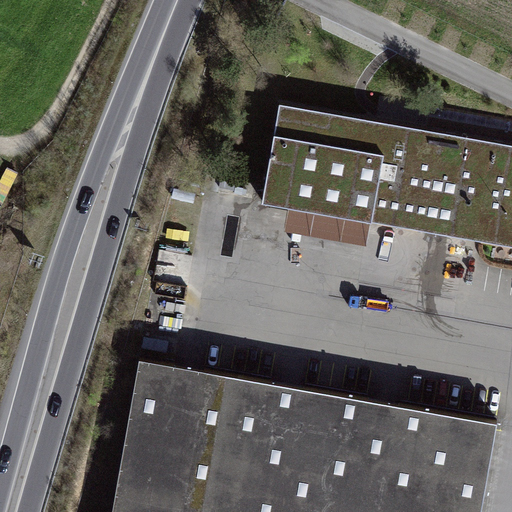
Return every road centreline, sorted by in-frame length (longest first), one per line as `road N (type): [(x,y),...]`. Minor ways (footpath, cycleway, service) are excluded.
road 1 (trunk): [(28,511),(182,0)]
road 2 (trunk): [(174,0),(79,211),(0,489)]
road 3 (track): [(0,145),(50,132),(113,0)]
